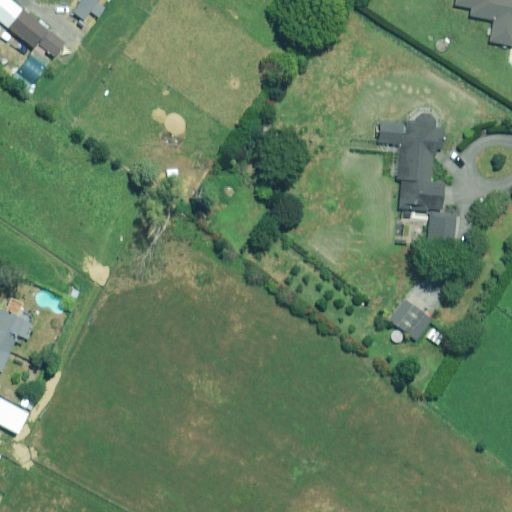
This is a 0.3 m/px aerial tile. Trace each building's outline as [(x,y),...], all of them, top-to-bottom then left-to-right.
[(511,0),(446,0),(444,13),(461,17),(460,25),(485,30),(481,48),(505,53),(510,33),(511,33),(511,0)] [(65,44),(22,12),(9,29),(35,49),(38,45),(55,58),(65,44)] [(54,62),(39,50),(23,72),(38,83),(54,62)] [(86,73),(77,68),(69,82),(77,87),(86,73)] [(394,133),(390,218),(435,220),(436,190),(422,189),(424,158),(433,158),(434,135),(394,133)] [(398,330),(406,336),(415,343),(433,320),(404,298),(387,321),(398,330)] [(16,345),(25,349),(36,323),(0,307),(0,374),(2,375),(16,345)] [(37,401),(27,395),(22,405),(32,411),(37,401)]
